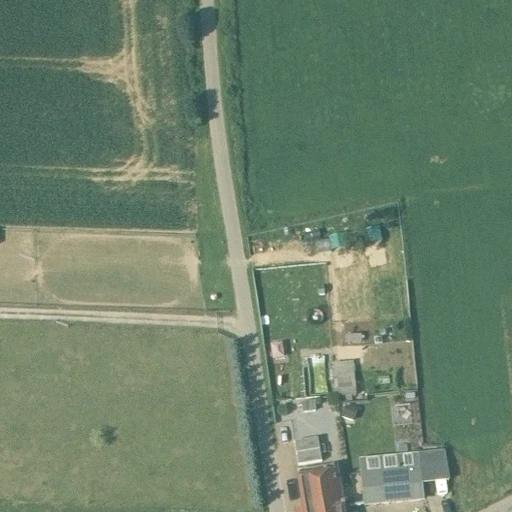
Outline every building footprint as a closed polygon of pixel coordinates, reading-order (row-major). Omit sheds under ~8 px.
[(343,332),(344,346),(366,345),(365,331),(343,332)] [(352,364),(332,366),(336,399),(356,397),(352,364)] [(334,467),(298,474),(304,509),(312,507),(308,484),(336,479),(334,467)] [(418,469),(362,474),(365,505),(419,499),(419,501),(421,500),(418,469)] [(336,479),(308,484),(312,507),(340,503),(336,479)] [(304,509),(300,510),(300,511),(301,511),(300,511),(345,511),(344,504),(345,504),(345,502),(340,503),(312,507),(304,509)]
